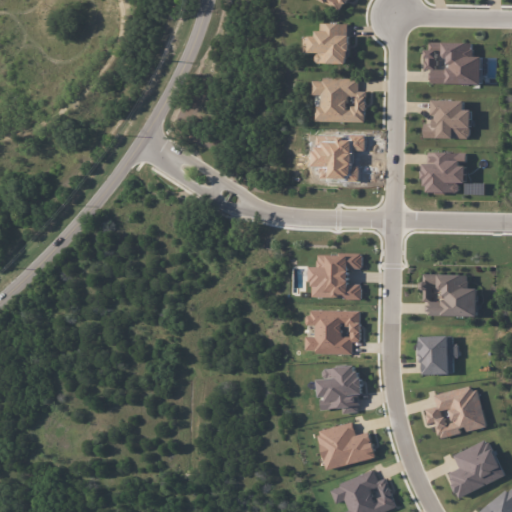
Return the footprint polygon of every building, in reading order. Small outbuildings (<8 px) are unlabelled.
[(321,0),(343,11),(348,0),(321,0)] [(309,53),(315,53),(315,63),(348,64),(349,24),(318,23),(318,36),(309,36),(309,53)] [(473,43),(427,42),(426,70),(431,70),(431,83),(482,85),(483,57),(473,56),(473,43)] [(316,122),(366,122),(366,91),(359,91),(359,79),(312,79),(312,95),(321,95),(321,106),(316,106),(316,122)] [(470,139),(471,110),(464,110),(464,101),(432,101),(432,116),(434,116),(434,123),(424,123),(424,138),(470,139)] [(466,153),(428,152),(428,163),(425,163),(424,193),(459,193),(459,183),(466,183),(466,153)] [(469,275),(423,274),(422,302),(428,302),(428,316),(478,317),(478,289),(469,288),(469,275)]
